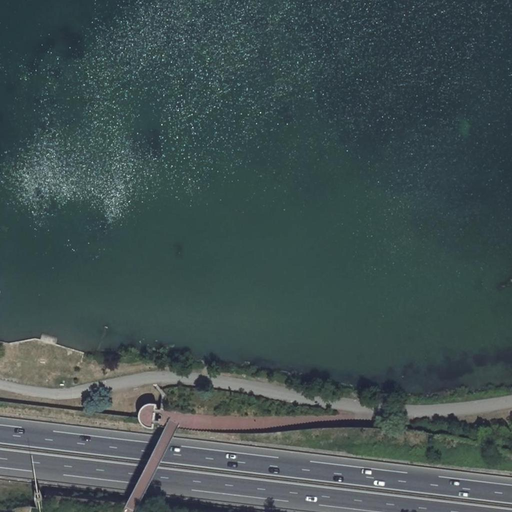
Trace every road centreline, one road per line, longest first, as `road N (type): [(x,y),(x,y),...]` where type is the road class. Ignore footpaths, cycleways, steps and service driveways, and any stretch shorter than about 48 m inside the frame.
road 1 (trunk): [(511,494),(0,434)]
road 2 (trunk): [(0,458),(455,511)]
